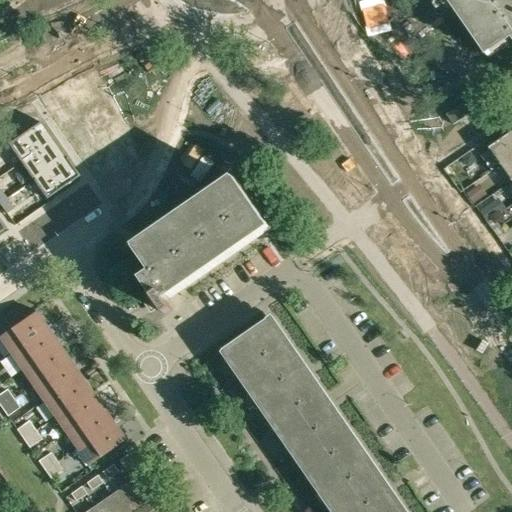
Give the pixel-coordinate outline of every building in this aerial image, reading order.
[(511,0),(448,0),(489,58),(493,55),(494,56),(511,43),(511,0)] [(453,125),(473,111),(466,101),(446,115),(453,125)] [(40,122),(7,145),(20,164),(53,141),(40,122)] [(511,132),(489,148),(501,165),(511,157),(511,132)] [(53,141),(20,164),(32,181),(65,159),(53,141)] [(511,157),(501,165),(511,180),(511,157)] [(65,159),(32,181),(45,200),(78,177),(65,159)] [(154,297),(160,307),(167,316),(174,311),(168,302),(172,299),(169,294),(268,226),(236,180),(236,181),(234,179),(134,247),(136,250),(153,274),(143,281),(149,289),(142,294),(147,301),(154,297)] [(479,185),(466,194),(473,204),(487,195),(479,185)] [(6,199),(0,202),(0,205),(6,213),(12,209),(6,199)] [(490,205),(480,213),(486,222),(497,215),(490,205)] [(0,336),(0,339),(10,354),(47,328),(36,312),(0,336)] [(401,511),(268,320),(224,351),(335,511),(401,511)] [(58,344),(47,328),(10,354),(21,370),(58,344)] [(21,370),(32,386),(69,360),(58,344),(21,370)] [(80,376),(69,360),(32,386),(43,402),(80,376)] [(54,418),(91,392),(80,376),(43,402),(54,418)] [(7,390),(0,394),(0,405),(1,407),(13,399),(7,390)] [(102,408),(91,392),(54,418),(65,434),(102,408)] [(13,399),(1,407),(7,416),(19,408),(13,399)] [(65,434),(76,450),(113,424),(102,408),(65,434)] [(29,422),(16,430),(23,439),(35,431),(29,422)] [(124,440),(113,424),(76,450),(87,466),(124,440)] [(41,440),(35,431),(23,439),(29,448),(41,440)] [(56,462),(50,453),(38,461),(44,471),(56,462)] [(130,453),(119,460),(124,468),(135,460),(130,453)] [(63,471),(56,462),(44,471),(50,480),(63,471)] [(102,473),(107,480),(118,472),(113,465),(102,473)] [(146,511),(170,511),(144,473),(127,484),(146,511)] [(91,491),(102,484),(97,476),(86,483),(91,491)] [(123,511),(146,511),(127,484),(112,495),(123,511)] [(86,494),(81,486),(70,493),(75,501),(86,494)] [(98,511),(123,511),(112,495),(95,506),(98,511)]
